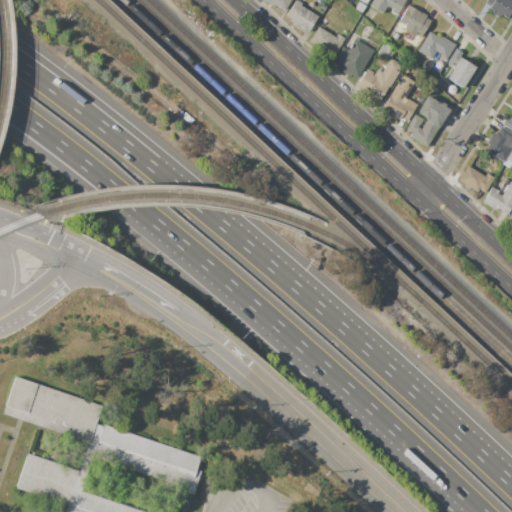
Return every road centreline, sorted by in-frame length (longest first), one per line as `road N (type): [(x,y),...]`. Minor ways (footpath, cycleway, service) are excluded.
road 1 (motorway): [(511,485),(101,126)]
road 2 (secondary): [(198,0),(511,284)]
road 3 (motorway): [(181,245),(479,511)]
road 4 (secondary): [(511,257),(236,0)]
road 5 (tertiary): [(395,511),(174,316)]
road 6 (motorway): [(0,103),(181,245)]
road 7 (motorway): [(0,122),(181,245)]
road 8 (residential): [(511,49),(421,197)]
road 9 (motorway): [(101,126),(0,31)]
road 10 (motorway): [(101,126),(0,51)]
